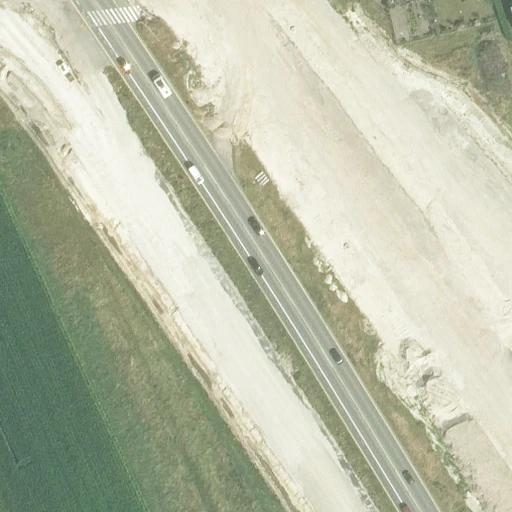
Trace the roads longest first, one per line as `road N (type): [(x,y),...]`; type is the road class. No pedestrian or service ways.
road 1 (motorway): [(117,0),(471,511)]
road 2 (residential): [(355,511),(57,76),(0,25)]
road 3 (motorway): [(511,411),(375,205),(223,0)]
road 4 (unclassified): [(511,271),(308,0)]
